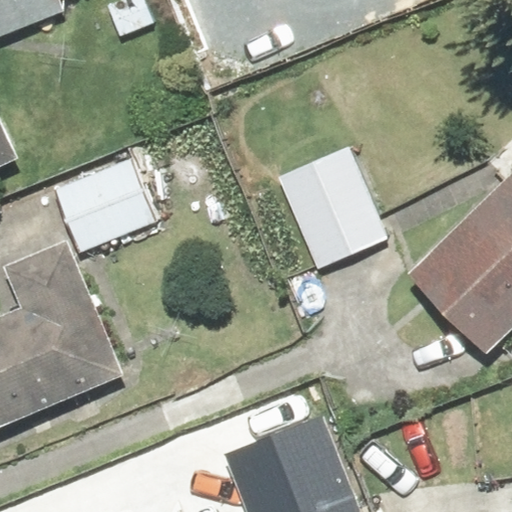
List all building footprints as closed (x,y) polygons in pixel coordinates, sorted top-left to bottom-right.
[(0,0),(0,22),(8,40),(95,0),(0,0)] [(0,170),(17,162),(0,125),(0,170)] [(354,147),(283,179),(325,270),(396,238),(354,147)] [(83,246),(87,256),(169,225),(144,156),(61,187),(83,246)] [(486,361),(511,335),(511,174),(405,278),(486,361)] [(66,231),(3,259),(24,305),(0,315),(0,436),(132,378),(66,231)] [(379,511),(335,406),(240,445),(268,511),(379,511)]
